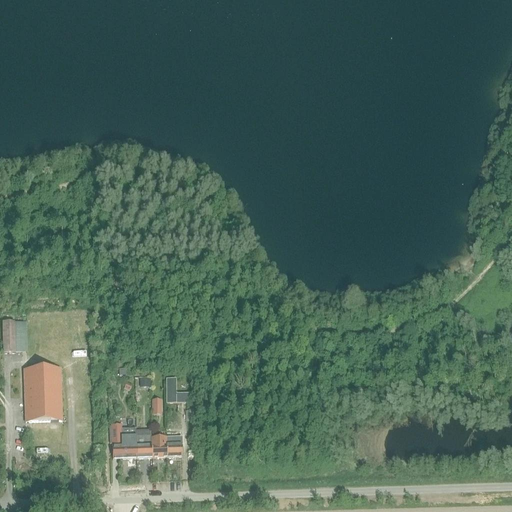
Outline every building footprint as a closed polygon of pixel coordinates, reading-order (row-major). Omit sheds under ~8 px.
[(3,355),(14,354),(13,323),(2,324),(3,355)] [(25,424),(61,423),(59,370),(23,371),(25,424)] [(180,386),(182,396),(185,396),(187,405),(198,403),(196,396),(193,397),(190,384),(180,386)] [(161,414),(161,402),(152,402),(152,414),(161,414)] [(111,427),(112,445),(121,445),(120,427),(111,427)] [(181,459),(181,432),(174,433),(174,446),(166,447),(166,459),(181,459)] [(151,437),(135,438),(136,460),(151,460),(151,447),(151,439),(151,437)] [(121,461),(136,460),(135,438),(121,438),(121,445),(112,445),(111,445),(112,461),(121,461)] [(166,459),(166,447),(166,439),(151,439),(151,447),(151,460),(166,459)]
